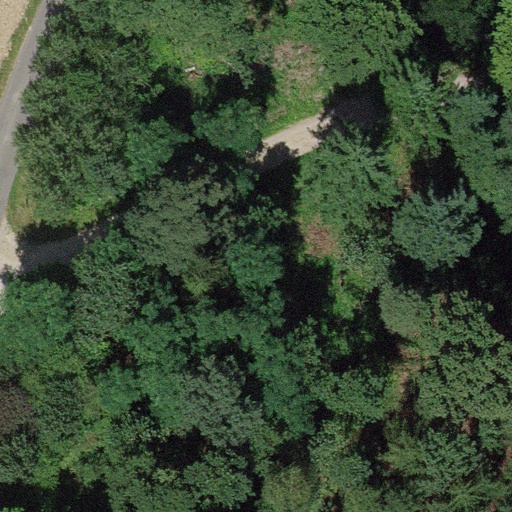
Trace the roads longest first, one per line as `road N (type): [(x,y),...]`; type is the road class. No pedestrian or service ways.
road 1 (track): [(511,84),(412,103),(224,181)]
road 2 (track): [(0,275),(224,181)]
road 3 (track): [(288,152),(402,0)]
road 4 (residential): [(57,0),(0,161)]
